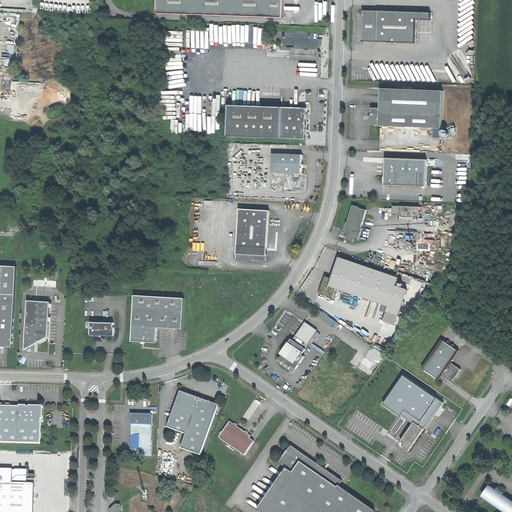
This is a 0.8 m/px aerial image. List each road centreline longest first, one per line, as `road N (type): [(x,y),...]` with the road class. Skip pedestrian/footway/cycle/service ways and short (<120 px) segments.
road 1 (residential): [(214,350),(279,299),(319,233),(335,161),(340,0)]
road 2 (residential): [(214,350),(421,495)]
road 3 (residential): [(507,374),(421,495)]
road 4 (unknown): [(265,195),(237,189),(238,151),(313,155)]
road 5 (residential): [(83,379),(81,511)]
road 6 (residential): [(104,511),(102,379)]
